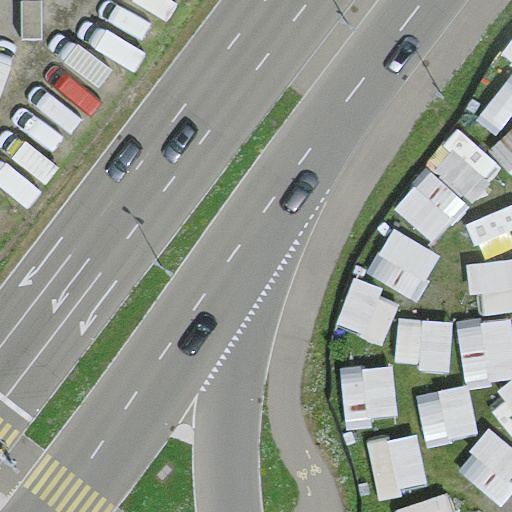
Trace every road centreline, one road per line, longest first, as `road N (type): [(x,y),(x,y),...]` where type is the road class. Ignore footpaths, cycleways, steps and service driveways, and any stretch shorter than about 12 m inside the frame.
road 1 (secondary): [(283,0),(0,375)]
road 2 (secondary): [(224,267),(423,0)]
road 3 (secondary): [(55,511),(224,267)]
road 4 (primary): [(228,511),(224,267)]
